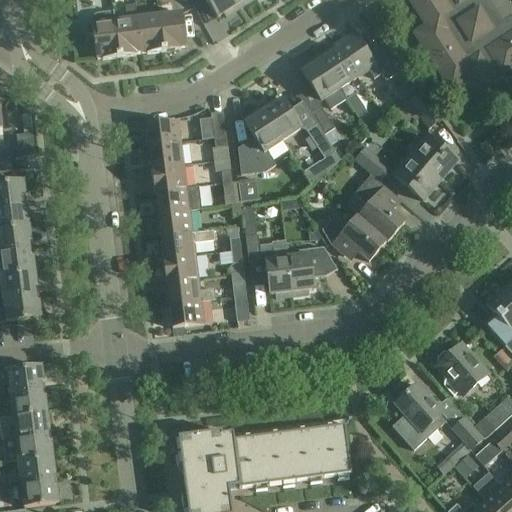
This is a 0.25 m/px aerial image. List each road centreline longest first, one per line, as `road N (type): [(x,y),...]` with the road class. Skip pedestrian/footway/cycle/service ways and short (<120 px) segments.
road 1 (residential): [(117,360),(340,329),(386,314),(511,167)]
road 2 (residential): [(79,115),(169,105),(344,0)]
road 3 (residential): [(117,360),(79,115)]
road 4 (residential): [(140,511),(117,360)]
